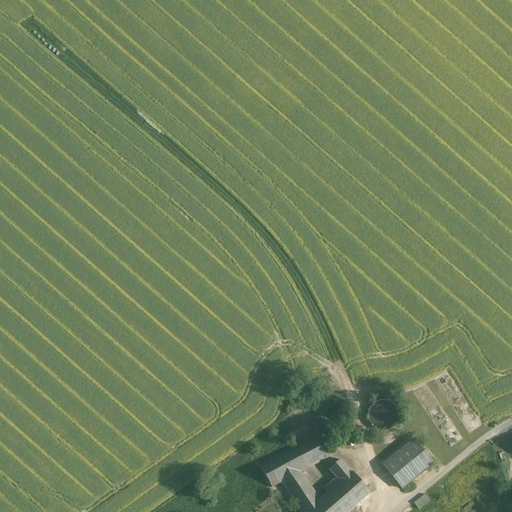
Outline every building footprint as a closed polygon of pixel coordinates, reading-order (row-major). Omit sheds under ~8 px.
[(397,422),(398,416),(397,410),(394,405),(389,401),(383,400),(377,402),(372,405),(369,410),(367,416),(369,422),(372,427),(377,430),(383,431),(389,430),(394,427),(397,422)] [(317,435),(259,466),(272,487),(301,472),(330,456),(317,435)] [(433,464),(414,440),(383,465),(402,489),(433,464)] [(334,480),(323,490),(327,494),(320,500),(320,501),(306,511),(348,511),(370,494),(352,472),(351,473),(341,461),(330,471),(339,481),(337,483),(334,480)] [(301,472),(281,482),(300,511),(306,511),(320,501),(320,500),(301,472)] [(412,505),(418,510),(428,501),(423,495),(412,505)]
